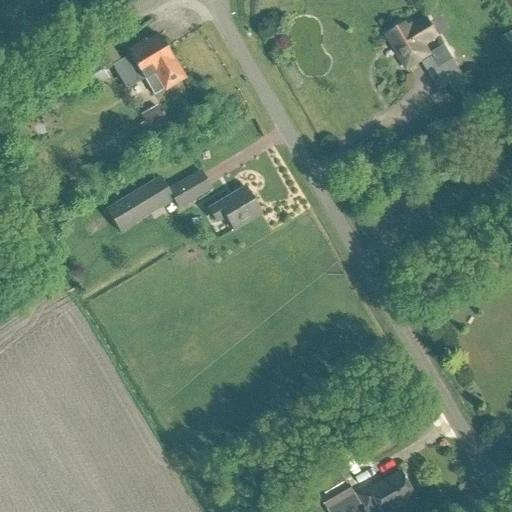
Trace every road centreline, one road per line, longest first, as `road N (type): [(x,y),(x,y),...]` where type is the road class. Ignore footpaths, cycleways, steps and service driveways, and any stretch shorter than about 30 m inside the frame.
road 1 (unclassified): [(509,511),(209,0)]
road 2 (unclassified): [(0,87),(157,0)]
